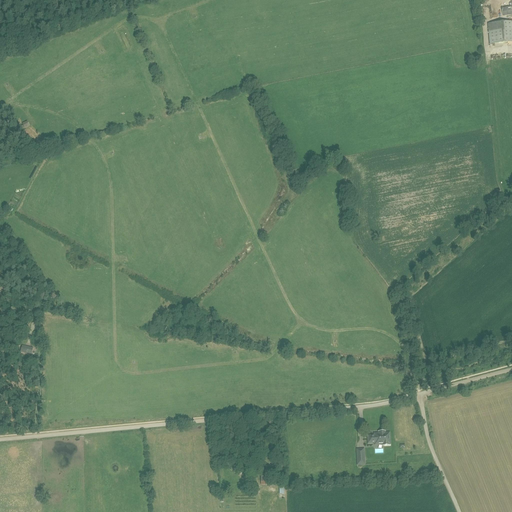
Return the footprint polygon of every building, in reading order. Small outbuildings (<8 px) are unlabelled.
[(511,1),(511,2),(511,6),(501,8),(502,16),(511,14),(511,1)] [(490,45),(511,42),(511,21),(488,24),(490,45)] [(31,354),(33,348),(22,346),(21,352),(31,354)] [(368,436),(368,443),(376,443),(376,442),(383,442),(383,446),(389,445),(389,444),(390,444),(389,433),(385,434),(385,433),(379,433),(379,434),(374,434),(375,436),(368,436)] [(261,482),(272,482),(271,473),(261,473),(261,482)]
